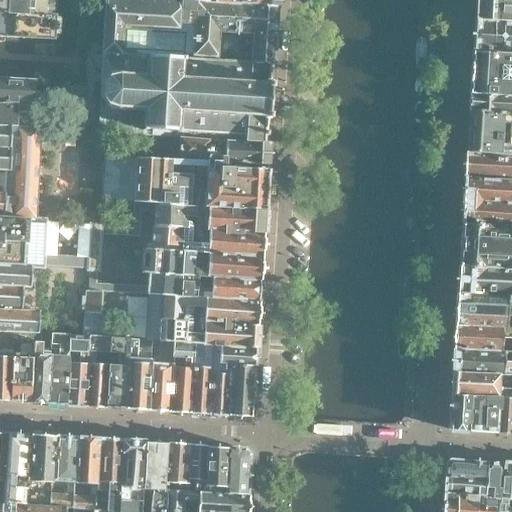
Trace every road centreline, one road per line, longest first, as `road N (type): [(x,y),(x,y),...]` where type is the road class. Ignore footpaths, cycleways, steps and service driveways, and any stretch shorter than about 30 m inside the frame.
road 1 (residential): [(428,444),(457,0)]
road 2 (residential): [(296,0),(265,435)]
road 3 (residential): [(0,418),(265,435)]
road 4 (residential): [(428,444),(265,435)]
